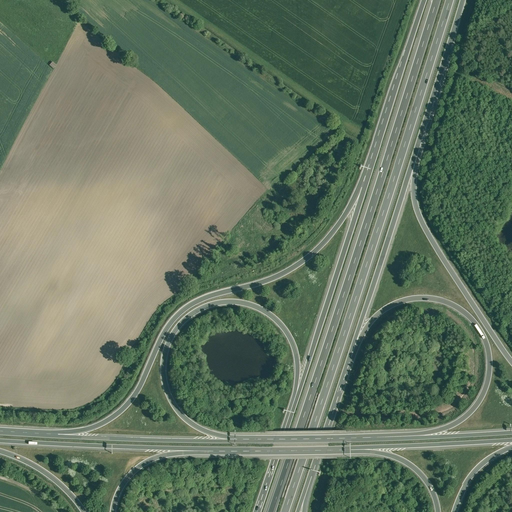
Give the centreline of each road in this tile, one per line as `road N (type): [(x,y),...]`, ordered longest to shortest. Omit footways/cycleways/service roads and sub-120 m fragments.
road 1 (motorway): [(284,511),(449,0)]
road 2 (motorway): [(436,0),(271,511)]
road 3 (motorway): [(366,179),(340,222),(297,264),(182,310),(118,413),(82,431),(50,434)]
road 4 (motorway): [(237,441),(201,431),(170,399),(165,349),(184,319),(228,301),(262,309),(292,340),(297,394)]
road 5 (motorway): [(353,345),(371,316),(411,298),(448,302),(476,325),(489,356),(483,393),(460,423),(418,438)]
road 6 (motorway): [(511,362),(428,235),(413,202),(411,164)]
road 7 (motorway): [(366,179),(297,394)]
road 8 (trunk): [(0,441),(198,449)]
road 9 (motorway): [(353,345),(411,164)]
road 10 (motorway): [(424,0),(366,179)]
road 11 (trunk): [(237,441),(50,434)]
road 12 (trunk): [(418,438),(237,441)]
road 13 (motorway): [(411,164),(462,0)]
road 14 (trunk): [(198,449),(361,447)]
road 15 (motorway): [(305,489),(353,345)]
road 16 (trunk): [(361,447),(511,440)]
road 17 (motorway): [(297,394),(258,511)]
